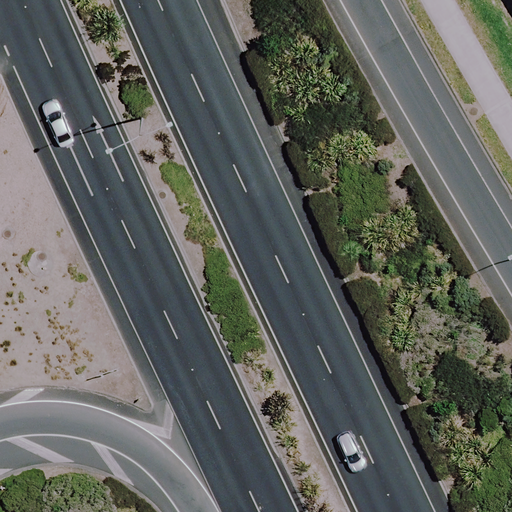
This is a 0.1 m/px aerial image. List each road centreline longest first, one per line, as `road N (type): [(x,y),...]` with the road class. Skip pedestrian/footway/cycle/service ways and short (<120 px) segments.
road 1 (primary): [(260,511),(23,0)]
road 2 (primary): [(167,0),(398,511)]
road 3 (primary): [(370,0),(511,238)]
road 4 (primary): [(199,511),(180,480),(109,431),(77,421),(0,423)]
